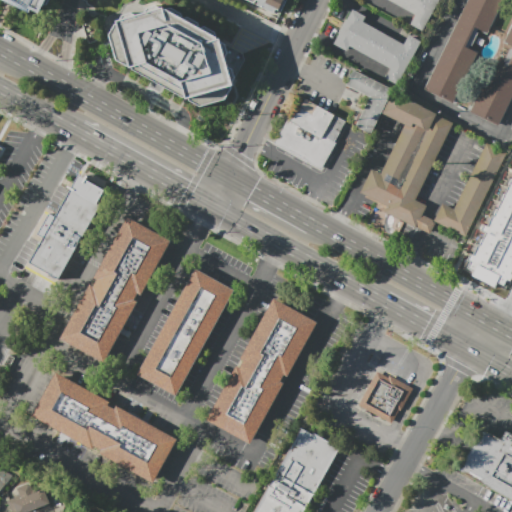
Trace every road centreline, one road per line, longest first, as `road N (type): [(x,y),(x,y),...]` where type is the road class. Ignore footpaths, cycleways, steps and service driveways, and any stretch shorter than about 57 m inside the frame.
road 1 (primary): [(229,178),(0,51)]
road 2 (residential): [(485,320),(377,511)]
road 3 (primary): [(485,320),(312,224)]
road 4 (residential): [(229,178),(314,0)]
road 5 (primary): [(212,208),(381,301)]
road 6 (primary): [(76,132),(212,208)]
